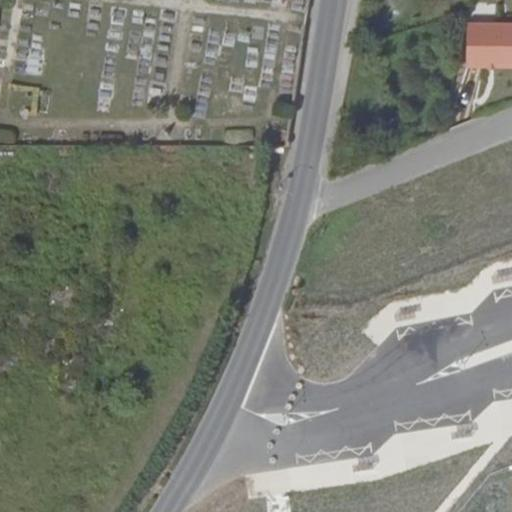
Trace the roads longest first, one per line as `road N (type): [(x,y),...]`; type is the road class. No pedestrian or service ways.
road 1 (tertiary): [(307,200),(240,389),(172,511)]
road 2 (residential): [(511,122),(307,200)]
road 3 (tertiary): [(336,0),(307,200)]
